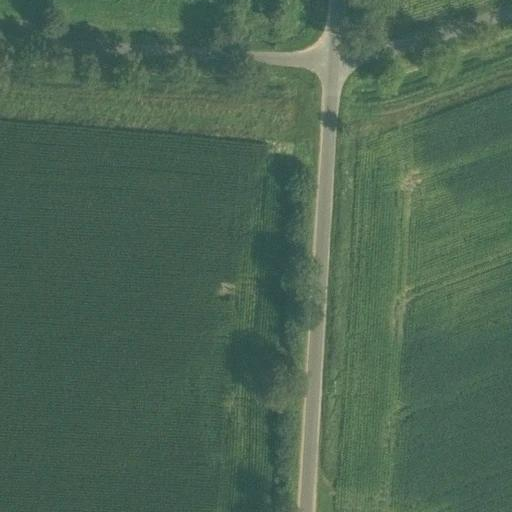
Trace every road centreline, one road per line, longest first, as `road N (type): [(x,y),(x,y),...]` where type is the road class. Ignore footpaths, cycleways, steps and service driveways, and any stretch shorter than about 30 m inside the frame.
road 1 (unclassified): [(304,511),(330,59)]
road 2 (unclassified): [(0,43),(330,59)]
road 3 (unclassified): [(330,59),(435,41),(511,12)]
